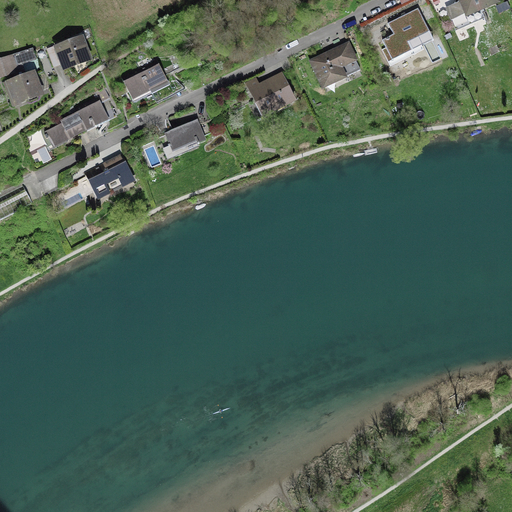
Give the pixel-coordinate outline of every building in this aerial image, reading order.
[(499,1),(498,0),(458,0),(459,1),(444,7),(449,19),(463,13),(464,15),(499,1)] [(432,30),(418,4),(384,21),(390,32),(379,37),(385,48),(381,49),(390,66),(417,52),(411,41),(432,30)] [(86,59),(80,42),(61,50),(67,66),(86,59)] [(360,64),(351,44),(309,62),(323,94),(349,82),(344,71),(360,64)] [(0,79),(18,73),(13,55),(0,58),(0,79)] [(163,73),(158,63),(122,80),(131,99),(144,93),(167,82),(163,73)] [(296,101),(283,74),(249,90),(263,118),(296,101)] [(39,95),(32,76),(10,85),(17,103),(39,95)] [(178,83),(126,109),(130,117),(150,107),(164,100),(182,91),(178,83)] [(52,147),(75,135),(97,124),(108,119),(99,99),(59,119),(60,122),(44,131),(52,147)] [(206,143),(197,121),(165,135),(170,147),(162,150),(167,162),(199,148),(198,146),(206,143)] [(41,131),(28,134),(32,147),(44,144),(41,131)] [(47,145),(38,148),(43,161),(52,158),(47,145)] [(135,184),(121,155),(83,173),(98,202),(135,184)] [(17,175),(0,182),(0,197),(23,187),(17,175)] [(23,187),(0,198),(0,220),(32,204),(23,187)]
